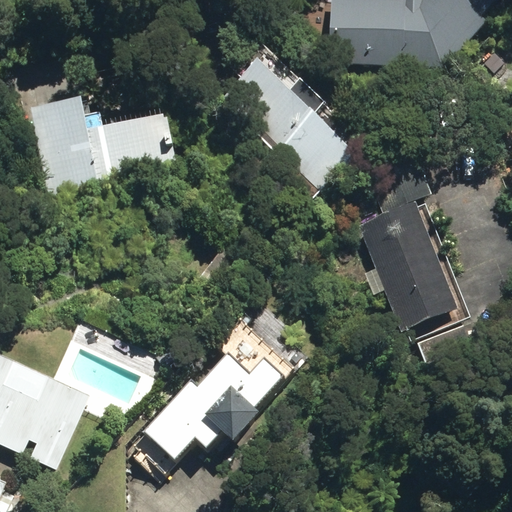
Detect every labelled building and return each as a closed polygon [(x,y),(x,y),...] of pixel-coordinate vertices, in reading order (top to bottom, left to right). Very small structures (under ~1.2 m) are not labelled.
[(335,0),(331,65),(445,72),(487,26),(482,21),(502,0),(407,0),(407,2),(360,0),(335,0)] [(273,163),(311,202),(325,188),(328,192),(364,156),(323,115),(334,104),(310,81),(300,91),(269,61),(232,97),(286,150),(273,163)] [(92,100),(35,110),(52,201),(104,191),(103,186),(183,170),(172,119),(109,132),(106,119),(96,121),(92,100)] [(365,169),(383,216),(432,196),(412,149),(365,169)] [(362,230),(406,337),(462,315),(418,207),(362,230)] [(202,279),(221,294),(253,254),(235,239),(202,279)] [(297,264),(302,271),(311,265),(307,257),(297,264)] [(359,294),(364,309),(384,303),(378,287),(359,294)] [(143,441),(174,469),(194,447),(206,457),(221,441),(232,452),(258,424),(253,420),(308,359),(286,339),(293,331),(268,308),(254,324),(248,318),(216,353),(227,363),(197,396),(190,389),(143,441)] [(420,346),(431,370),(476,353),(466,327),(420,346)] [(156,359),(163,369),(176,359),(170,350),(156,359)] [(34,460),(59,471),(93,400),(49,380),(39,402),(6,387),(16,365),(0,357),(0,444),(26,457),(32,443),(40,447),(34,460)] [(511,393),(501,407),(511,414),(511,393)] [(0,503),(9,484),(0,479),(0,503)]
